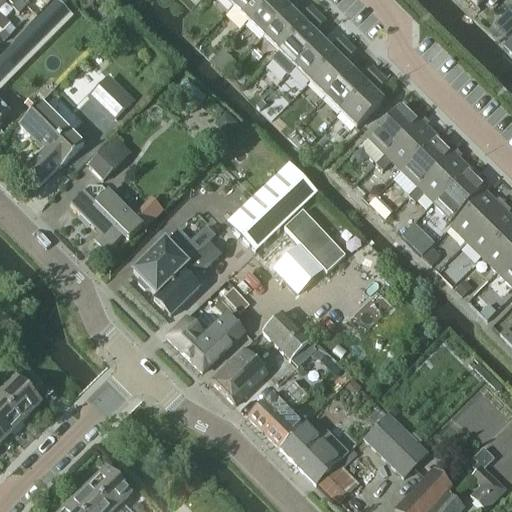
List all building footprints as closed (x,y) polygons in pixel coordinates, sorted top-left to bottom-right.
[(0,0),(0,11),(7,3),(12,8),(11,9),(19,17),(26,9),(16,0),(0,0)] [(36,0),(46,9),(53,1),(52,0),(36,0)] [(223,0),(233,9),(241,0),(223,0)] [(248,24),(272,0),(241,0),(233,9),(248,24)] [(264,40),(290,13),(282,5),(286,0),(272,0),(248,24),(264,40)] [(493,8),(500,1),(498,0),(466,0),(476,10),(485,0),(493,8)] [(279,55),(317,16),(310,9),(298,21),(290,13),(264,40),(279,55)] [(505,37),(506,36),(511,29),(511,14),(509,12),(495,26),(505,37)] [(0,31),(3,34),(10,26),(0,16),(0,31)] [(279,55),(271,63),(286,78),(294,70),(321,43),(313,35),(324,23),(317,16),(279,55)] [(25,52),(36,41),(29,34),(18,45),(25,52)] [(310,85),(348,46),(341,39),(329,51),(321,43),(294,70),(310,85)] [(0,83),(26,58),(15,46),(0,60),(0,83)] [(325,100),(351,74),(343,65),(355,54),(348,46),(310,85),(325,100)] [(340,116),(379,77),(371,70),(360,82),(351,74),(325,100),(340,116)] [(379,77),(340,116),(356,131),(382,104),(374,96),(386,84),(379,77)] [(112,127),(132,107),(108,82),(88,102),(112,127)] [(0,127),(11,117),(0,106),(0,104),(5,100),(0,95),(0,127)] [(85,147),(42,104),(18,128),(29,138),(32,136),(46,150),(24,172),(40,189),(58,171),(59,172),(85,147)] [(403,107),(368,142),(360,150),(376,166),(384,158),(385,158),(423,120),(417,114),(413,117),(403,107)] [(219,132),(227,139),(236,128),(225,118),(218,125),(219,132)] [(401,174),(436,139),(426,129),(429,126),(423,120),(385,158),(384,158),(376,166),(375,167),(382,174),(391,165),(401,174)] [(417,190),(455,152),(449,146),(446,149),(436,139),(401,174),(417,190)] [(103,184),(130,156),(116,141),(88,169),(103,184)] [(433,206),(468,171),(458,161),(461,158),(455,152),(417,190),(407,199),(414,206),(424,197),(433,206)] [(227,225),(255,254),(297,215),(318,196),(289,167),(227,225)] [(468,171),(433,206),(450,223),(488,184),(482,178),(478,181),(468,171)] [(124,237),(128,242),(142,229),(107,194),(106,195),(100,190),(87,190),(70,208),(99,237),(93,243),(106,255),(124,237)] [(466,245),(505,207),(498,201),(495,204),(485,194),(450,230),(466,245)] [(482,261),(511,229),(511,221),(507,216),(510,213),(505,207),(466,245),(482,261)] [(302,214),(284,231),(326,276),(345,259),(302,214)] [(498,277),(511,261),(511,229),(482,261),(498,277)] [(219,233),(204,249),(215,260),(231,244),(219,233)] [(420,259),(422,260),(433,248),(422,237),(411,249),(420,259)] [(180,247),(171,239),(164,246),(163,245),(133,275),(139,282),(137,286),(144,293),(149,292),(155,298),(186,267),(173,254),(180,247)] [(274,273),(296,297),(321,273),(299,250),(274,273)] [(511,261),(498,277),(511,290),(511,261)] [(182,273),(155,300),(153,302),(170,320),(200,291),(190,281),(198,273),(190,265),(182,273)] [(496,300),(479,317),(486,323),(503,306),(496,300)] [(283,314),(261,335),(271,345),(290,364),(297,372),(316,354),(313,351),(316,349),(311,345),(312,344),(283,314)] [(186,322),(166,341),(201,376),(237,342),(243,337),(244,336),(242,334),(228,319),(226,317),(225,318),(219,324),(203,339),(186,322)] [(508,346),(511,342),(511,338),(505,332),(500,338),(508,346)] [(243,353),(210,384),(234,409),(267,377),(243,353)] [(0,395),(0,402),(22,425),(40,407),(15,381),(0,395)] [(276,394),(247,420),(279,452),(307,426),(300,418),(292,410),(306,398),(293,384),(279,397),(276,394)] [(0,438),(4,442),(22,425),(0,402),(0,438)] [(403,481),(427,457),(388,418),(363,442),(403,481)] [(307,426),(279,452),(316,489),(337,468),(347,458),(349,457),(325,434),(321,439),(307,426)] [(479,490),(469,500),(482,511),(487,511),(506,493),(484,471),(495,461),(484,451),(473,461),(481,468),(469,480),(479,490)] [(347,458),(337,468),(342,473),(352,463),(347,458)] [(126,511),(122,507),(131,499),(106,473),(88,491),(107,511),(126,511)] [(463,511),(464,511),(447,495),(452,491),(433,473),(395,511),(463,511)] [(73,511),(107,511),(88,491),(70,508),(73,511)]
